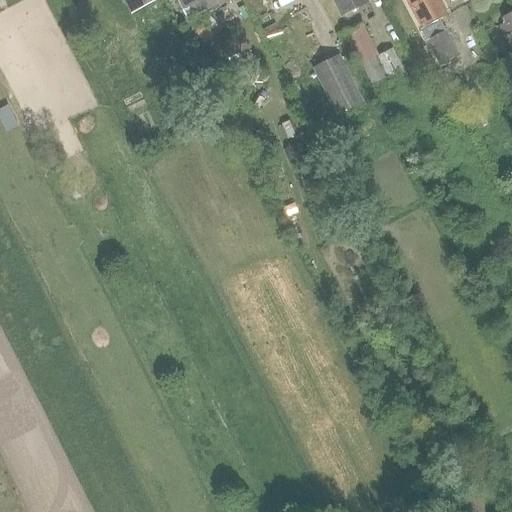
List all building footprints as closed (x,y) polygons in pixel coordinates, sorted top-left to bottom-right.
[(122,0),(132,16),(160,0),(122,0)] [(178,0),(185,13),(205,2),(210,11),(231,0),(230,0),(178,0)] [(334,0),(343,18),(370,4),(367,0),(334,0)] [(439,0),(405,0),(422,31),(442,20),(449,17),(439,0)] [(511,13),(502,18),(505,24),(499,27),(511,50),(511,13)] [(442,20),(422,31),(428,43),(449,33),(442,20)] [(201,21),(191,30),(204,44),(214,36),(201,21)] [(275,25),(263,31),(269,43),(281,36),(275,25)] [(380,57),(363,25),(345,35),(378,98),(394,89),(392,86),(409,77),(394,50),(380,57)] [(449,33),(428,43),(441,67),(461,57),(449,33)] [(365,105),(341,57),(314,71),(338,118),(365,105)] [(7,107),(0,110),(0,121),(7,134),(19,128),(7,107)] [(279,170),(269,175),(272,182),(282,178),(279,170)] [(284,207),(280,209),(284,219),(298,214),(295,205),(285,209),(284,207)] [(313,218),(324,239),(347,228),(336,207),(313,218)]
